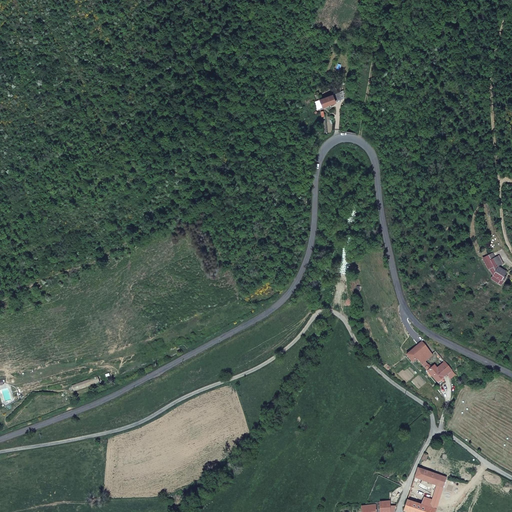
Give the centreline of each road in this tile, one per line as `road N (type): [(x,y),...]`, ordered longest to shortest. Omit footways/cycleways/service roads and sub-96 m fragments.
road 1 (secondary): [(0,439),(98,402),(280,302),(307,256),(320,156),(344,136),(362,142),(374,160),(408,313),(438,339),(511,374)]
road 2 (unclassified): [(0,453),(164,415),(289,348),(313,314),(334,310),(390,382),(426,404),(435,433)]
